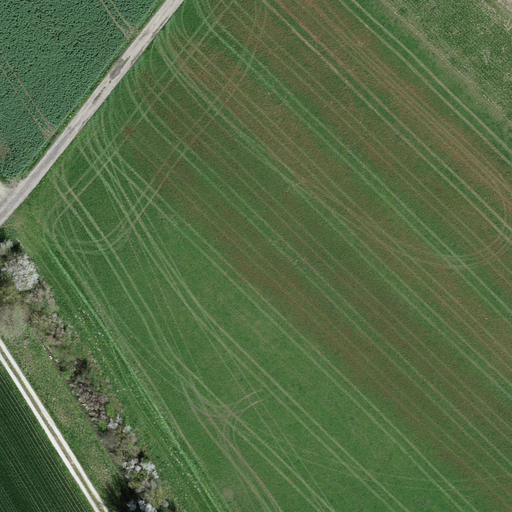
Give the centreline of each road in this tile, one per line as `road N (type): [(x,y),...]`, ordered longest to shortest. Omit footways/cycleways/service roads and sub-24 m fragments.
road 1 (track): [(0,193),(7,205),(171,0)]
road 2 (track): [(100,511),(0,353)]
